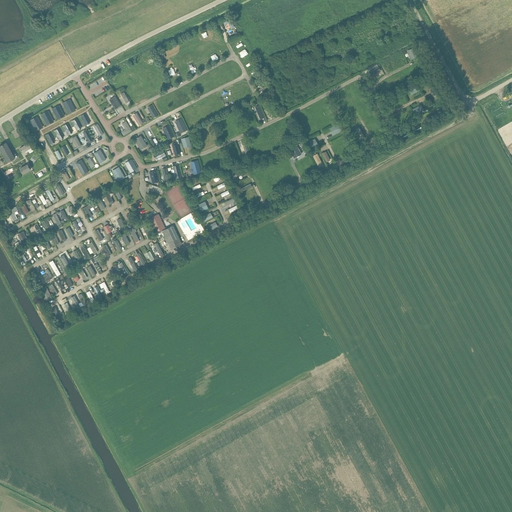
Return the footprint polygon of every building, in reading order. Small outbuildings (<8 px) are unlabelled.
[(226,19),(223,21),(224,25),(228,23),(230,29),(234,27),(232,21),(230,18),(226,19)] [(221,21),(218,23),(226,40),(229,38),(221,21)] [(413,48),(407,51),(411,59),(417,56),(413,48)] [(370,72),(380,68),(378,63),(368,66),(370,72)] [(261,79),(259,80),(264,92),(267,91),(270,89),(265,80),(262,81),(261,79)] [(408,89),(411,95),(419,90),(416,84),(408,89)] [(119,89),(126,102),(130,100),(123,87),(119,89)] [(113,100),(111,102),(115,109),(120,106),(115,97),(112,98),(113,100)] [(70,101),(63,104),(68,114),(75,111),(70,101)] [(260,105),(255,107),(260,119),(265,117),(260,105)] [(421,105),(413,109),(416,116),(424,112),(421,105)] [(59,107),(52,110),(57,120),(64,116),(59,107)] [(48,112),(42,116),(47,125),(53,122),(48,112)] [(85,114),(80,117),(85,125),(89,123),(85,114)] [(37,118),(31,122),(36,131),(42,128),(37,118)] [(76,119),(72,121),(76,130),(81,128),(76,119)] [(182,121),(176,124),(180,134),(187,131),(182,121)] [(132,132),(126,122),(122,124),(125,130),(121,132),(124,136),(132,132)] [(67,124),(63,126),(67,135),(72,133),(67,124)] [(98,124),(94,126),(99,136),(103,134),(98,124)] [(337,124),(330,128),(333,135),(341,131),(337,124)] [(170,127),(163,131),(167,140),(174,136),(170,127)] [(58,129),(54,131),(59,140),(63,137),(58,129)] [(87,130),(83,132),(89,143),(93,140),(87,130)] [(50,133),(45,136),(50,145),(54,142),(50,133)] [(74,137),(72,139),(77,148),(81,146),(76,138),(77,138),(76,136),(74,137)] [(137,138),(134,140),(140,150),(146,146),(141,137),(138,139),(137,138)] [(188,137),(181,139),(183,148),(191,146),(188,137)] [(293,148),(302,143),(300,139),(290,144),(293,148)] [(314,139),(307,143),(310,150),(318,146),(314,139)] [(0,148),(8,162),(14,158),(6,143),(0,146),(0,148)] [(22,153),(31,148),(29,143),(20,148),(22,153)] [(326,158),(330,156),(325,147),(321,149),(326,158)] [(100,150),(93,154),(99,164),(105,160),(100,150)] [(157,152),(154,154),(157,160),(165,156),(162,150),(157,153),(157,152)] [(132,161),(126,164),(130,172),(136,168),(132,161)] [(198,161),(191,163),(194,174),(201,173),(198,161)] [(23,174),(30,170),(27,165),(20,169),(23,174)] [(119,169),(113,173),(118,181),(124,178),(119,169)] [(156,171),(150,172),(152,184),(159,182),(157,174),(156,171)] [(112,205),(119,202),(112,187),(105,190),(112,205)] [(100,206),(103,205),(98,195),(94,197),(100,206)] [(92,198),(83,202),(88,214),(91,212),(91,211),(95,209),(94,206),(92,207),(90,204),(94,202),(92,198)] [(24,211),(29,208),(25,201),(20,203),(24,211)] [(205,202),(196,205),(200,212),(208,209),(205,202)] [(16,207),(7,211),(13,221),(17,219),(13,212),(17,210),(16,207)] [(204,217),(212,213),(209,208),(201,212),(204,217)] [(79,214),(72,217),(76,226),(83,223),(79,214)] [(165,228),(159,214),(148,219),(155,233),(157,232),(158,233),(162,231),(171,250),(182,244),(173,225),(167,228),(167,227),(165,228)] [(214,224),(213,221),(215,220),(214,218),(205,220),(206,226),(214,224)] [(58,225),(62,237),(69,235),(65,225),(62,227),(61,224),(58,225)] [(108,225),(104,227),(107,233),(111,231),(110,230),(113,228),(111,226),(109,227),(108,225)] [(133,228),(129,230),(136,242),(139,240),(135,232),(136,232),(135,229),(133,229),(133,228)] [(103,230),(99,231),(102,237),(100,238),(101,241),(104,240),(107,238),(103,230)] [(23,232),(17,235),(22,245),(29,241),(23,232)] [(102,241),(107,252),(110,250),(106,240),(102,241)] [(115,244),(113,245),(114,247),(116,247),(118,251),(122,249),(117,240),(114,242),(115,244)] [(83,241),(80,243),(85,254),(89,253),(83,241)] [(92,242),(88,244),(94,254),(97,252),(92,242)] [(156,248),(153,249),(155,252),(158,251),(161,257),(164,256),(157,243),(154,244),(156,248)] [(68,258),(71,256),(66,247),(63,249),(68,258)] [(140,254),(137,255),(140,261),(137,262),(139,266),(142,265),(142,266),(145,265),(140,254)] [(63,255),(59,257),(66,270),(71,268),(63,255)] [(96,257),(94,258),(96,262),(98,261),(100,266),(104,264),(99,255),(96,257)] [(131,257),(128,259),(135,272),(138,270),(131,257)] [(53,261),(50,263),(57,276),(60,274),(53,261)] [(118,271),(120,274),(123,272),(125,275),(128,273),(122,262),(119,264),(121,269),(118,271)] [(83,272),(84,271),(81,266),(77,268),(83,278),(85,276),(83,272)] [(47,274),(43,276),(45,279),(47,282),(50,281),(49,280),(53,278),(48,269),(45,271),(47,274)] [(69,276),(71,275),(69,270),(65,272),(64,269),(62,271),(68,283),(71,281),(69,276)] [(74,271),(71,273),(75,282),(79,280),(74,271)] [(100,279),(105,289),(109,287),(104,277),(100,279)]
